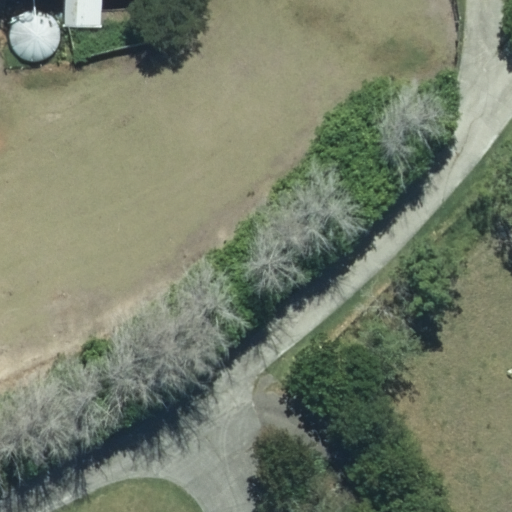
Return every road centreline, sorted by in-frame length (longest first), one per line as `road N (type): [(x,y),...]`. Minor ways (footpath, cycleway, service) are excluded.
road 1 (unknown): [(123,360),(325,203),(440,84)]
road 2 (unknown): [(123,360),(171,422),(186,459),(181,511)]
road 3 (unknown): [(0,440),(123,360)]
